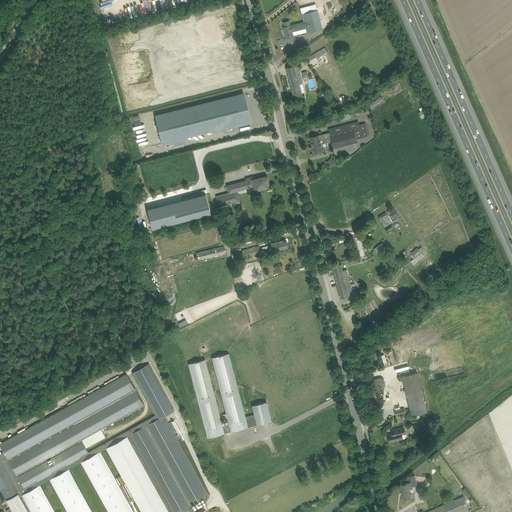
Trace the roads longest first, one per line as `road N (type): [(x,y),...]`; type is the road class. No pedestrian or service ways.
road 1 (tertiary): [(381,511),(251,0)]
road 2 (motorway): [(403,0),(511,246)]
road 3 (motorway): [(511,214),(417,0)]
